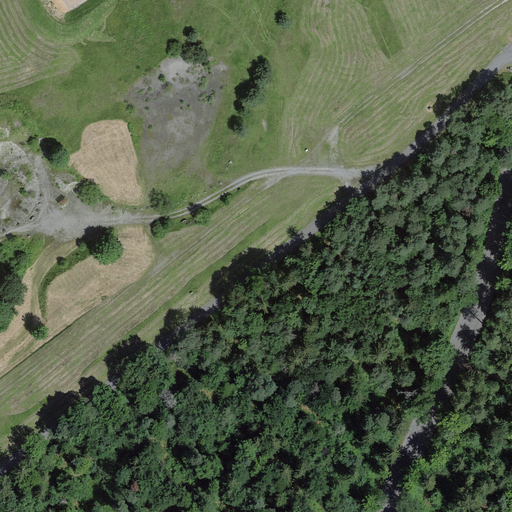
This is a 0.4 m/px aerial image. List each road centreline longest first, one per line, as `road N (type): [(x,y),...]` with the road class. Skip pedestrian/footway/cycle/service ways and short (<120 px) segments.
road 1 (unclassified): [(0,468),(383,173),(511,52)]
road 2 (unclassified): [(511,138),(468,318),(384,511)]
road 3 (track): [(383,173),(284,172),(244,180),(162,218),(35,222),(0,237)]
road 4 (track): [(0,392),(284,172)]
road 5 (track): [(499,0),(340,126),(321,146),(315,170)]
